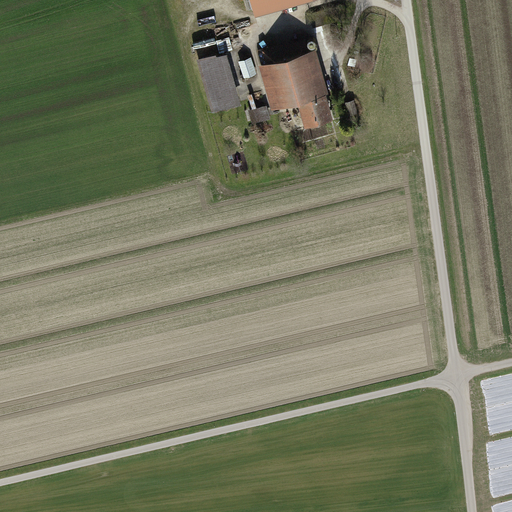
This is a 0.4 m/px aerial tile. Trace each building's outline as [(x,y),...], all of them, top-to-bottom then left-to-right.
[(252,0),(256,12),(298,0),(252,0)] [(313,48),(260,63),(272,104),(298,97),(306,122),(332,114),(313,48)] [(223,52),(200,59),(213,107),(236,101),(223,52)] [(254,55),(241,58),(245,75),(258,72),(254,55)] [(268,102),(251,108),(255,122),(273,116),(268,102)]
